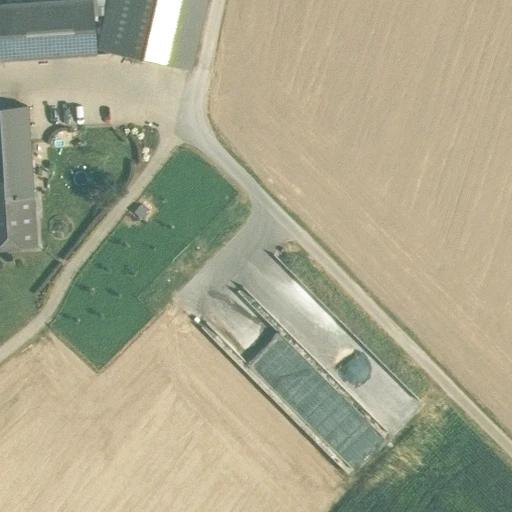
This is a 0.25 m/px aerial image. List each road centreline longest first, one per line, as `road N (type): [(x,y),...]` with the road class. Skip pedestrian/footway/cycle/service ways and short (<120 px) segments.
road 1 (track): [(205,0),(169,81),(169,111),(219,151),(511,453)]
road 2 (track): [(0,367),(43,338),(75,258),(187,133)]
road 3 (track): [(169,102),(105,104),(0,78)]
